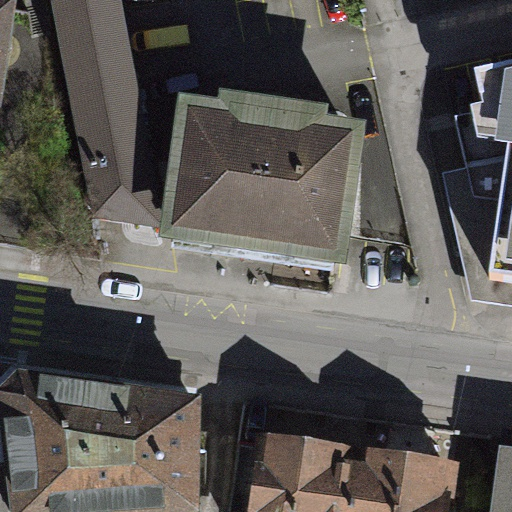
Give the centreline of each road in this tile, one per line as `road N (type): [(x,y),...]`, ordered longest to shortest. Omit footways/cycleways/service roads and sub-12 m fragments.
road 1 (residential): [(421,366),(0,317)]
road 2 (residential): [(400,54),(395,78),(430,265),(421,366)]
